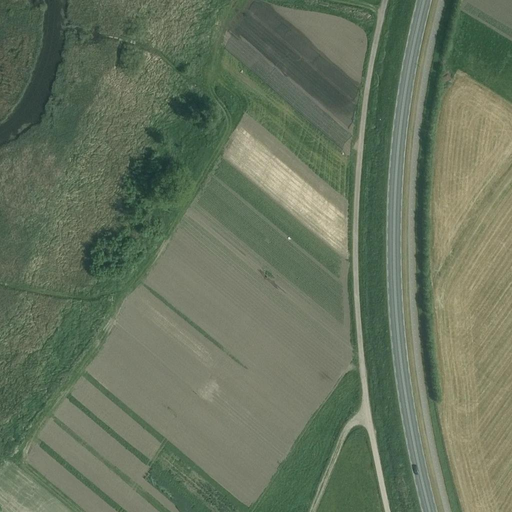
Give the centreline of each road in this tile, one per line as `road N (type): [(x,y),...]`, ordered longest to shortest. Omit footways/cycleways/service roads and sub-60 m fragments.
road 1 (primary): [(431,511),(394,293),(399,137),(424,0)]
road 2 (unclassified): [(389,511),(366,412),(355,293),(362,119),(383,0)]
